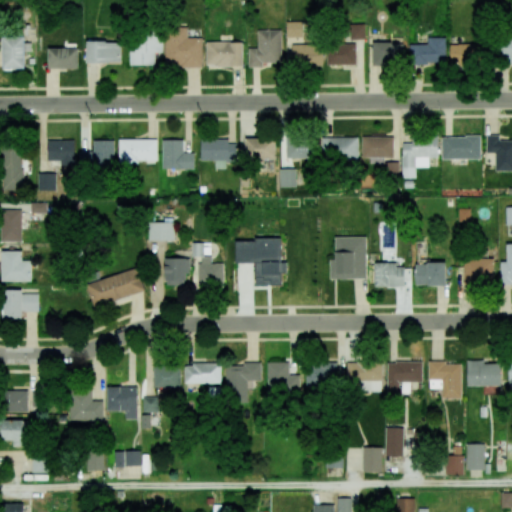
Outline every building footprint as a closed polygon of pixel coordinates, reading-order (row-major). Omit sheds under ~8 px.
[(303,37),(302,21),(286,21),(286,38),(303,37)] [(365,39),(364,24),(350,24),(350,39),(365,39)] [(202,67),(202,37),(187,37),(187,27),(166,27),(166,67),(202,67)] [(256,30),(257,48),(248,48),(248,66),(281,65),(281,30),(256,30)] [(130,65),(155,65),(155,52),(162,53),(163,35),(131,34),(130,65)] [(24,69),(24,51),(32,51),(32,43),(24,43),(24,35),(3,35),(2,69),(24,69)] [(511,35),(499,35),(499,62),(511,62),(511,35)] [(409,44),(409,64),(446,63),(445,37),(427,37),(427,44),(409,44)] [(86,63),(121,63),(121,41),(86,41),(86,63)] [(242,66),(242,41),(205,42),(206,66),(242,66)] [(372,65),(403,65),(403,43),(373,42),(372,65)] [(449,44),(450,64),(485,63),(485,43),(449,44)] [(322,66),(322,45),(291,44),(291,65),(322,66)] [(355,65),(356,44),(327,44),(327,64),(355,65)] [(78,69),(78,48),(48,48),(48,68),(78,69)] [(392,158),(393,137),(361,136),(361,157),(369,157),(369,163),(383,163),(383,157),(392,158)] [(441,136),(441,159),(480,158),(480,136),(441,136)] [(511,140),(498,140),(498,136),(486,136),(486,153),(495,153),(495,170),(511,170),(511,140)] [(358,159),(358,137),(330,137),(330,160),(358,159)] [(275,158),(275,138),(245,139),(245,159),(275,158)] [(285,158),(313,159),(313,138),(285,138),(285,158)] [(156,162),(157,139),(119,139),(118,162),(156,162)] [(161,168),(194,169),(194,153),(183,153),(183,139),(162,139),(161,168)] [(215,160),(215,168),(226,168),(226,163),(237,163),(236,143),(228,144),(228,139),(200,139),(201,160),(215,160)] [(402,178),(415,178),(415,167),(428,167),(428,158),(438,157),(438,139),(401,140),(402,178)] [(47,140),(47,161),(59,160),(59,165),(75,165),(74,140),(47,140)] [(114,140),(93,140),(93,151),(79,151),(79,169),(114,169),(114,140)] [(3,189),(22,190),(23,148),(4,148),(3,189)] [(399,175),(398,162),(384,162),(384,175),(399,175)] [(279,187),(295,187),(295,169),(279,169),(279,187)] [(38,190),(56,190),(55,173),(38,173),(38,190)] [(46,203),(31,202),(31,212),(46,212),(46,203)] [(458,222),(469,222),(469,208),(458,208),(458,222)] [(21,209),(1,210),(2,241),(22,241),(21,209)] [(148,240),(173,241),(173,222),(149,222),(148,240)] [(366,279),(366,237),(335,236),(334,259),(329,259),(329,278),(366,279)] [(235,239),(235,263),(255,263),(255,285),(281,285),(281,273),(286,273),(285,262),(281,262),(280,239),(235,239)] [(500,285),(511,284),(511,244),(506,244),(506,261),(500,261),(500,285)] [(1,251),(1,281),(31,281),(31,260),(21,260),(21,251),(1,251)] [(223,282),(223,263),(211,263),(211,257),(198,257),(198,282),(223,282)] [(189,274),(189,258),(165,258),(164,285),(184,285),(185,274),(189,274)] [(463,258),(463,282),(493,282),(493,258),(463,258)] [(374,262),(374,287),(404,286),(404,267),(396,267),(396,262),(374,262)] [(446,285),(445,262),(414,263),(415,286),(446,285)] [(93,307),(144,290),(137,267),(86,284),(93,307)] [(38,311),(38,293),(22,293),(22,289),(3,290),(3,318),(22,318),(22,311),(38,311)] [(466,360),(467,386),(501,385),(501,363),(484,363),(484,360),(466,360)] [(422,382),(422,361),(386,361),(387,394),(409,393),(409,382),(422,382)] [(261,380),(261,362),(243,362),(243,365),(226,365),(226,402),(247,402),(247,388),(253,388),(253,380),(261,380)] [(289,362),(267,362),(268,393),(300,392),(299,375),(289,375),(289,362)] [(336,363),(306,362),(306,386),(336,387),(336,363)] [(347,362),(346,382),(358,382),(358,390),(381,391),(382,362),(347,362)] [(461,362),(428,362),(428,380),(430,380),(431,389),(442,388),(442,398),(462,398),(461,362)] [(221,384),(221,364),(185,363),(184,383),(221,384)] [(180,386),(180,365),(153,365),(153,387),(180,386)] [(106,387),(107,411),(125,410),(125,419),(137,419),(136,386),(106,387)] [(70,420),(103,420),(103,400),(92,401),(91,389),(69,389),(70,420)] [(27,390),(5,390),(6,412),(28,412),(27,390)] [(157,396),(142,397),(143,412),(158,411),(157,396)] [(2,420),(2,440),(13,440),(13,446),(25,446),(26,420),(2,420)] [(385,455),(403,456),(404,427),(385,427),(385,455)] [(484,470),(484,444),(466,444),(466,469),(484,470)] [(381,447),(362,447),(363,472),(382,471),(381,447)] [(141,465),(140,450),(114,451),(115,466),(141,465)] [(103,470),(103,452),(86,452),(87,470),(103,470)] [(463,474),(463,456),(445,455),(445,474),(463,474)] [(31,472),(46,472),(47,458),(32,457),(31,472)] [(511,507),(511,492),(500,492),(500,507),(511,507)] [(337,511),(357,511),(357,497),(337,497),(337,511)] [(414,511),(414,498),(396,498),(396,511),(414,511)] [(23,511),(23,503),(2,503),(1,511),(23,511)]
